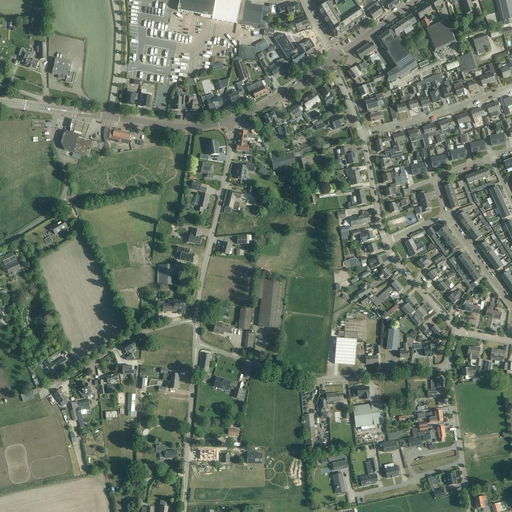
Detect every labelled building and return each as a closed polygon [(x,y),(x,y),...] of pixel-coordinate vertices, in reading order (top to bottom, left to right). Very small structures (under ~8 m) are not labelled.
[(179,0),(178,11),(212,17),(212,20),(237,24),(240,0),(179,0)] [(395,0),(387,0),(389,2),(385,4),(389,10),(398,4),(395,0)] [(442,4),(440,0),(433,0),(431,2),(434,6),(435,8),(437,11),(440,9),(438,6),(442,4)] [(461,0),(466,14),(468,18),(473,16),(472,12),(474,11),(470,0),(461,0)] [(511,0),(497,0),(503,26),(511,23),(511,0)] [(245,1),(241,25),(255,27),(255,29),(259,29),(264,30),(264,29),(265,29),(267,14),(268,8),(268,7),(267,7),(263,6),(251,5),(251,2),(245,1)] [(292,5),(291,2),(288,3),(287,4),(282,5),(282,6),(278,7),(279,10),(283,9),(283,10),(287,8),(289,15),(293,13),(299,11),(297,4),(292,5)] [(337,16),(329,2),(318,9),(320,12),(321,15),(322,14),(325,20),(326,23),(327,23),(329,25),(331,30),(336,37),(336,38),(349,30),(352,28),(355,26),(358,24),(357,24),(360,22),(363,20),(366,18),(359,8),(342,20),(342,21),(340,22),(339,19),(337,16)] [(380,6),(377,2),(366,10),(373,19),(382,13),(378,7),(380,6)] [(434,52),(448,46),(446,41),(447,40),(439,22),(431,26),(427,17),(426,16),(432,12),(428,4),(415,12),(419,17),(420,16),(421,17),(422,19),(419,20),(434,52)] [(410,33),(407,29),(417,22),(414,19),(411,15),(398,24),(403,30),(407,35),(410,33)] [(309,25),(306,18),(301,19),(294,22),(297,30),(304,27),(309,25)] [(457,42),(447,18),(439,22),(447,40),(446,41),(448,46),(457,42)] [(403,30),(398,24),(390,29),(396,37),(400,34),(399,33),(403,30)] [(511,33),(511,30),(511,27),(502,29),(504,35),(511,33)] [(388,30),(377,38),(385,50),(382,52),(392,67),(387,70),(384,72),(385,74),(387,80),(388,82),(398,78),(399,77),(402,80),(418,68),(417,65),(415,62),(416,62),(398,37),(397,38),(396,37),(391,29),(389,31),(388,30)] [(501,29),(490,32),(491,37),(502,35),(501,29)] [(409,39),(410,40),(414,46),(417,43),(412,36),(410,33),(407,35),(409,39)] [(281,34),(273,39),(288,62),(291,60),(295,65),(304,59),(305,59),(310,55),(313,54),(311,50),(315,47),(310,39),(303,44),(297,48),(295,50),(284,35),(281,34)] [(486,35),(472,39),(476,50),(483,48),(484,51),(487,50),(486,47),(490,46),(486,35)] [(364,47),(356,52),(361,60),(369,55),(372,53),(374,52),(376,50),(371,42),(364,47)] [(273,45),(267,48),(270,53),(276,49),(276,48),(273,45)] [(239,46),(238,58),(255,59),(256,55),(256,47),(239,46)] [(32,54),(23,51),(20,60),(26,62),(25,65),(36,69),(38,65),(39,62),(30,58),(32,54)] [(263,58),(265,58),(261,52),(257,54),(256,55),(261,63),(265,69),(269,66),(264,60),(263,58)] [(508,58),(509,58),(509,57),(509,56),(508,57),(507,52),(495,56),(497,62),(508,58)] [(462,73),(468,71),(463,56),(457,58),(462,73)] [(72,62),(55,59),(52,74),(58,75),(58,77),(58,78),(58,79),(59,79),(62,79),(63,79),(63,78),(66,79),(65,81),(65,82),(66,82),(71,84),(72,84),(72,83),(74,74),(74,73),(70,72),(72,62)] [(280,60),(277,62),(278,64),(270,70),(275,76),(281,72),(281,71),(285,68),(286,69),(286,68),(287,67),(285,64),(284,65),(280,60)] [(445,65),(447,70),(459,66),(457,60),(445,65)] [(242,61),(235,63),(241,81),(248,79),(242,61)] [(502,66),(501,64),(498,65),(501,71),(502,74),(503,78),(504,78),(510,76),(509,72),(511,71),(511,69),(511,67),(510,65),(507,66),(506,64),(502,66)] [(485,73),(486,76),(489,83),(495,81),(494,79),(497,78),(492,65),(489,66),(490,71),(485,73)] [(353,68),(348,72),(353,80),(354,80),(358,85),(365,82),(361,75),(362,75),(360,72),(356,66),(353,68)] [(468,71),(462,73),(460,74),(462,81),(466,80),(464,74),(465,74),(468,73),(468,71)] [(373,79),(374,83),(382,81),(382,82),(387,80),(385,74),(379,76),(373,79)] [(435,76),(425,80),(426,84),(432,82),(434,87),(432,88),(434,92),(437,91),(436,89),(439,88),(437,83),(437,81),(437,82),(435,76)] [(489,83),(486,76),(479,79),(482,86),(483,86),(482,86),(489,83)] [(473,78),(466,81),(467,85),(468,86),(469,91),(470,91),(476,88),(477,88),(475,82),(474,82),(473,78)] [(451,87),(449,80),(445,82),(447,87),(442,89),(445,99),(452,97),(451,94),(453,94),(451,87)] [(454,86),(455,90),(455,91),(457,95),(458,96),(461,95),(460,94),(464,93),(462,87),(464,86),(462,81),(462,80),(456,82),(457,85),(454,86)] [(237,93),(229,97),(230,98),(231,103),(240,99),(239,96),(245,93),(241,81),(236,83),(239,90),(236,92),(237,93)] [(261,81),(247,88),(248,91),(249,94),(252,92),(255,99),(267,94),(266,93),(261,81)] [(221,82),(216,84),(218,91),(224,89),(221,82)] [(363,87),(359,89),(362,97),(366,95),(368,94),(369,95),(373,94),(371,88),(370,85),(365,86),(363,87)] [(331,93),(326,86),(320,90),(326,98),(323,100),(326,105),(333,100),(333,99),(336,97),(332,92),(331,93)] [(152,94),(145,93),(146,88),(142,87),(140,96),(143,97),(142,104),(150,105),(151,98),(152,98),(152,95),(152,94)] [(403,90),(405,97),(406,100),(408,99),(409,103),(409,104),(410,110),(418,107),(416,101),(412,103),(410,94),(405,95),(403,90)] [(422,106),(423,107),(426,106),(426,105),(429,104),(428,98),(429,97),(427,91),(422,92),(424,99),(420,100),(422,106)] [(438,95),(437,91),(434,92),(430,94),(433,103),(441,101),(439,95),(438,95)] [(127,97),(126,104),(134,105),(135,98),(137,99),(138,94),(127,93),(127,94),(126,97),(127,97)] [(201,96),(204,107),(204,106),(205,106),(208,105),(210,110),(215,108),(215,107),(222,105),(223,106),(222,101),(220,97),(214,99),(213,94),(212,94),(213,96),(202,99),(201,96)] [(319,101),(314,94),(302,102),(307,109),(319,101)] [(186,97),(181,96),(181,98),(175,97),(174,102),(175,102),(175,110),(181,110),(181,107),(185,107),(185,105),(186,97)] [(193,97),(186,97),(185,105),(189,105),(188,111),(196,111),(197,101),(192,100),(193,97)] [(511,98),(511,97),(503,100),(505,106),(502,107),(505,116),(510,115),(508,107),(511,105),(511,98)] [(367,111),(368,110),(369,113),(382,109),(380,101),(377,102),(376,98),(365,102),(367,111)] [(406,111),(403,101),(400,102),(401,106),(396,107),(398,113),(406,111)] [(500,109),(497,102),(486,106),(489,113),(490,113),(492,118),(496,116),(496,117),(499,116),(497,110),(500,109)] [(300,109),(297,105),(288,111),(291,115),(293,119),(298,116),(297,114),(301,111),(300,109)] [(483,115),(481,108),(471,112),(473,118),(475,122),(478,121),(477,117),(483,115)] [(276,117),(273,112),(268,115),(264,117),(268,124),(272,122),(273,121),(274,122),(272,123),(275,128),(280,125),(277,119),(276,117)] [(309,118),(305,112),(302,115),(308,123),(311,121),(309,118)] [(382,119),(381,112),(370,115),(372,122),(374,121),(375,121),(382,119)] [(460,128),(461,127),(461,129),(465,127),(466,130),(467,129),(468,133),(472,132),(471,129),(470,130),(468,124),(470,123),(469,121),(466,114),(456,117),(460,128)] [(329,118),(326,119),(320,122),(315,125),(316,129),(317,130),(328,125),(329,126),(332,124),(335,130),(337,129),(341,128),(340,125),(344,123),(343,120),(341,116),(337,118),(336,115),(334,116),(329,118)] [(72,127),(70,133),(72,133),(76,134),(77,137),(85,139),(87,131),(88,132),(91,123),(73,118),(71,126),(72,127)] [(450,119),(439,123),(441,131),(448,129),(449,132),(452,131),(452,132),(455,131),(454,127),(453,127),(450,119)] [(420,130),(425,148),(430,147),(428,139),(430,139),(430,137),(436,135),(435,132),(435,130),(435,129),(434,129),(433,125),(432,124),(428,125),(428,126),(423,128),(423,129),(420,130)] [(290,136),(288,125),(281,127),(283,138),(290,136)] [(114,130),(109,128),(106,140),(120,143),(121,140),(122,140),(123,139),(129,140),(131,134),(114,130)] [(238,140),(245,141),(246,138),(249,139),(249,138),(258,139),(258,140),(261,141),(260,137),(259,136),(254,129),(251,131),(253,134),(247,133),(247,132),(240,131),(238,140)] [(419,136),(417,129),(408,132),(410,139),(411,143),(416,141),(415,137),(419,136)] [(73,153),(81,155),(88,157),(89,154),(91,149),(93,141),(92,142),(85,139),(77,137),(76,140),(72,139),(71,136),(72,133),(70,133),(66,132),(64,133),(61,143),(64,150),(73,153)] [(499,132),(496,133),(498,145),(505,143),(504,134),(500,135),(499,132)] [(393,149),(394,152),(399,151),(398,146),(399,145),(398,142),(405,140),(404,133),(403,133),(393,136),(396,146),(393,147),(394,149),(393,149)] [(471,142),(469,133),(465,135),(460,136),(462,144),(471,142)] [(498,145),(496,133),(496,135),(490,137),(491,146),(498,145)] [(246,153),(246,154),(252,155),(253,149),(248,149),(249,146),(245,145),(245,141),(238,140),(238,144),(237,151),(246,152),(246,153)] [(395,153),(394,152),(393,149),(387,150),(386,146),(382,147),(381,140),(376,141),(378,152),(384,151),(385,155),(395,153)] [(97,142),(93,141),(91,149),(94,150),(95,149),(102,151),(104,143),(97,141),(97,142)] [(216,141),(208,143),(210,156),(219,154),(218,148),(219,148),(219,147),(218,148),(218,147),(218,144),(218,143),(217,143),(216,141)] [(484,141),(477,143),(479,152),(486,151),(484,141)] [(107,143),(105,144),(101,157),(107,156),(109,146),(107,143)] [(472,153),(479,152),(477,143),(470,144),(472,153)] [(348,155),(347,148),(340,150),(342,161),(345,160),(346,165),(358,163),(357,156),(355,157),(354,154),(356,153),(348,155)] [(464,149),(457,150),(459,159),(466,158),(465,152),(464,149)] [(452,161),(459,159),(457,150),(450,151),(452,161)] [(395,153),(385,155),(385,156),(390,154),(391,160),(397,159),(397,161),(402,160),(401,152),(395,153)] [(295,154),(289,155),(271,160),(274,169),(296,164),(294,158),(296,158),(295,154)] [(300,156),(296,158),(299,173),(308,171),(305,158),(304,158),(304,156),(300,156)] [(445,156),(438,157),(439,167),(446,165),(445,156)] [(432,168),(439,167),(438,157),(431,159),(432,168)] [(391,166),(389,158),(380,160),(382,168),(391,166)] [(412,175),(419,174),(418,165),(417,160),(414,161),(415,165),(411,166),(412,175)] [(418,165),(419,174),(426,173),(425,163),(418,165)] [(208,172),(207,178),(213,179),(213,175),(210,174),(210,172),(211,172),(212,165),(211,165),(203,164),(202,171),(208,172)] [(255,165),(246,164),(246,167),(238,166),(238,171),(237,171),(235,179),(246,180),(243,180),(243,175),(246,176),(247,171),(254,172),(255,165)] [(390,185),(407,181),(404,167),(400,168),(400,170),(401,174),(400,174),(401,183),(390,185)] [(271,173),(261,168),(259,172),(269,178),(271,173)] [(356,172),(355,168),(347,169),(348,174),(350,173),(352,186),(362,184),(361,179),(360,179),(358,171),(356,172)] [(483,171),(485,178),(491,176),(488,169),(483,171)] [(485,178),(483,171),(477,173),(480,180),(485,178)] [(395,172),(382,175),(384,183),(391,181),(391,179),(397,177),(396,176),(395,172)] [(480,180),(477,173),(471,175),(474,182),(480,180)] [(468,184),(474,182),(471,175),(466,177),(468,184)] [(464,180),(457,182),(459,188),(464,187),(466,186),(464,180)] [(390,185),(391,188),(386,190),(387,197),(395,195),(394,191),(395,191),(395,188),(396,187),(396,186),(407,183),(407,181),(390,185)] [(201,183),(193,182),(191,189),(206,192),(206,189),(200,187),(201,183)] [(454,190),(453,187),(452,184),(445,187),(447,192),(454,190)] [(493,196),(500,193),(497,188),(493,190),(492,187),(485,190),(487,194),(491,192),(493,196)] [(454,190),(447,192),(449,198),(456,196),(458,195),(457,189),(454,190)] [(229,191),(224,207),(229,208),(238,211),(240,203),(236,202),(237,198),(241,199),(242,194),(229,191)] [(366,204),(363,191),(355,193),(357,205),(366,204)] [(420,203),(430,201),(428,194),(424,195),(423,192),(424,192),(424,191),(417,193),(418,196),(419,196),(420,203)] [(503,199),(500,193),(493,196),(493,197),(487,200),(488,202),(489,205),(493,203),(495,202),(503,199)] [(209,195),(201,194),(199,206),(197,206),(196,211),(202,212),(203,208),(205,208),(207,202),(208,202),(209,195)] [(456,196),(449,198),(451,204),(458,201),(457,198),(459,198),(458,195),(456,196)] [(280,200),(272,197),(270,202),(278,205),(280,200)] [(408,205),(406,199),(389,205),(392,213),(401,210),(400,208),(408,205)] [(489,205),(491,208),(494,207),(495,209),(498,208),(505,205),(503,199),(495,202),(493,203),(489,205)] [(256,201),(254,206),(263,210),(265,205),(259,203),(256,201)] [(430,201),(420,203),(421,207),(413,209),(414,211),(415,211),(416,215),(429,211),(428,212),(427,209),(432,208),(432,207),(431,208),(430,201)] [(458,201),(451,204),(452,209),(460,207),(458,201)] [(508,210),(505,205),(498,208),(501,213),(508,210)] [(508,210),(501,213),(504,219),(510,216),(508,210)] [(346,219),(345,211),(337,213),(338,220),(346,219)] [(458,217),(462,222),(470,215),(469,213),(467,215),(465,212),(458,217)] [(363,216),(359,217),(359,219),(360,224),(365,223),(370,222),(368,213),(363,214),(362,214),(363,216)] [(350,219),(347,220),(349,226),(351,226),(352,226),(357,225),(360,224),(359,219),(359,217),(350,219)] [(468,217),(462,222),(465,227),(472,222),(468,217)] [(67,227),(63,220),(51,228),(55,235),(67,227)] [(475,227),(472,222),(465,227),(469,231),(475,227)] [(497,236),(502,233),(501,231),(499,226),(493,228),(496,233),(497,236)] [(427,231),(435,241),(437,240),(434,235),(436,234),(431,227),(427,231)] [(442,236),(448,232),(445,227),(436,233),(440,238),(442,236)] [(472,236),(479,231),(475,227),(469,231),(472,236)] [(201,231),(193,229),(192,235),(190,235),(189,242),(195,243),(200,244),(200,243),(201,242),(201,241),(201,240),(201,239),(200,239),(201,231)] [(424,231),(424,230),(412,236),(413,238),(422,234),(422,235),(425,233),(424,231)] [(479,231),(472,236),(476,241),(477,240),(479,242),(484,239),(479,231)] [(373,239),(371,232),(365,234),(361,235),(362,238),(366,237),(367,241),(373,239)] [(442,236),(446,241),(452,237),(448,232),(442,236)] [(502,233),(497,236),(500,239),(501,241),(503,240),(502,238),(506,236),(504,233),(502,233)] [(53,241),(50,236),(44,240),(47,245),(53,241)] [(452,237),(446,241),(449,246),(455,241),(452,237)] [(417,249),(412,239),(405,243),(409,252),(411,257),(419,253),(420,255),(426,252),(423,246),(417,249)] [(455,241),(449,246),(453,251),(459,246),(458,246),(455,241)] [(480,247),(483,252),(490,247),(486,242),(480,247)] [(222,253),(222,254),(225,255),(225,254),(226,254),(229,255),(230,251),(231,249),(232,244),(224,243),(223,249),(222,249),(221,253),(222,253)] [(377,252),(374,244),(368,246),(369,247),(364,248),(366,251),(370,250),(371,254),(377,252)] [(178,247),(177,254),(181,255),(180,260),(193,263),(195,255),(189,253),(188,253),(189,250),(190,250),(178,247)] [(493,252),(490,247),(483,252),(487,257),(493,252)] [(18,262),(13,252),(1,258),(9,274),(21,268),(18,262)] [(497,256),(493,252),(487,257),(490,261),(497,256)] [(461,263),(467,258),(464,254),(464,253),(458,258),(461,263)] [(436,263),(444,258),(444,257),(442,254),(433,260),(436,263)] [(430,259),(428,256),(426,259),(425,258),(422,260),(421,259),(417,263),(423,269),(427,265),(426,264),(429,262),(428,261),(430,259)] [(490,261),(494,266),(500,261),(497,256),(490,261)] [(371,261),(368,262),(370,265),(371,269),(374,268),(377,267),(377,266),(382,264),(380,257),(375,259),(374,259),(374,260),(371,261)] [(345,262),(347,269),(358,266),(356,258),(349,260),(345,262)] [(444,258),(436,263),(436,264),(438,267),(443,263),(441,260),(444,258)] [(467,258),(461,263),(465,267),(471,263),(467,258)] [(506,264),(503,259),(500,261),(494,266),(497,271),(504,266),(506,264)] [(471,263),(465,267),(468,272),(474,268),(471,263)] [(171,265),(159,265),(159,285),(171,285),(171,265)] [(384,267),(375,272),(378,276),(380,278),(383,281),(387,279),(391,275),(391,274),(390,272),(389,272),(388,272),(385,269),(384,267)] [(441,272),(438,268),(435,270),(435,269),(432,272),(432,271),(427,274),(433,281),(437,277),(435,274),(437,272),(439,274),(441,272)] [(474,268),(468,272),(472,277),(478,273),(474,268)] [(505,282),(511,277),(508,272),(501,277),(505,282)] [(468,287),(470,288),(472,288),(478,284),(476,281),(481,278),(481,277),(478,273),(472,277),(475,282),(470,285),(467,281),(465,282),(465,283),(468,287)] [(279,329),(284,282),(256,279),(254,299),(261,299),(258,327),(279,329)] [(450,285),(452,283),(448,279),(443,284),(442,282),(438,286),(443,292),(450,286),(450,285)] [(403,289),(396,281),(392,285),(377,298),(375,296),(370,300),(377,307),(389,295),(388,294),(395,288),(399,293),(403,289)] [(363,288),(363,289),(357,293),(360,298),(372,291),(369,286),(367,287),(366,286),(363,288)] [(452,294),(448,298),(449,298),(454,304),(460,298),(463,300),(467,294),(464,292),(463,292),(460,289),(456,293),(455,292),(453,294),(453,293),(452,294)] [(416,303),(410,296),(406,300),(408,303),(406,305),(401,309),(407,315),(413,310),(411,308),(416,303)] [(185,310),(185,300),(173,301),(173,304),(163,304),(163,312),(173,312),(173,310),(185,310)] [(463,300),(459,306),(465,307),(465,308),(464,311),(471,313),(473,306),(473,304),(467,302),(467,301),(463,300)] [(485,316),(493,318),(494,311),(492,311),(493,309),(491,308),(492,307),(494,307),(495,304),(491,303),(490,306),(489,308),(488,307),(485,316)] [(473,306),(471,313),(478,314),(480,310),(480,308),(477,307),(478,305),(475,304),(475,306),(473,306)] [(494,311),(493,318),(500,320),(501,316),(504,317),(506,312),(502,311),(502,313),(500,313),(502,306),(497,305),(497,308),(499,308),(498,310),(497,310),(496,312),(494,311)] [(387,313),(382,318),(384,320),(389,315),(397,309),(395,306),(387,313)] [(411,319),(418,327),(419,326),(425,321),(422,318),(426,314),(420,308),(415,312),(413,310),(408,315),(411,319)] [(251,310),(241,309),(239,329),(246,330),(245,348),(253,349),(255,331),(249,330),(251,310)] [(381,316),(376,309),(372,311),(375,315),(377,314),(379,318),(381,316)] [(160,319),(158,312),(150,315),(152,322),(160,319)] [(364,320),(346,319),(344,339),(337,338),(335,364),(354,366),(357,339),(366,340),(367,320),(364,320)] [(419,326),(419,327),(428,337),(433,332),(436,335),(440,331),(435,325),(431,329),(430,330),(429,328),(424,322),(425,321),(419,326)] [(232,333),(234,327),(222,324),(222,326),(216,324),(214,331),(214,332),(217,333),(217,332),(223,334),(224,331),(228,332),(232,333)] [(399,330),(388,329),(386,350),(397,351),(399,330)] [(407,335),(405,337),(406,338),(407,344),(403,344),(404,352),(400,352),(400,359),(409,358),(408,351),(407,347),(413,347),(412,338),(407,335)] [(136,346),(132,341),(129,343),(122,347),(126,353),(127,353),(128,355),(125,357),(127,361),(133,357),(131,353),(130,354),(129,351),(136,346)] [(433,344),(424,345),(424,349),(425,357),(434,356),(433,344)] [(480,368),(482,369),(483,360),(478,359),(480,348),(474,347),(474,348),(469,347),(468,355),(468,359),(471,359),(471,360),(477,361),(476,366),(480,367),(480,368)] [(504,352),(492,350),(490,360),(503,362),(504,352)] [(211,354),(203,353),(200,371),(205,372),(208,372),(210,360),(210,359),(211,354)] [(368,355),(368,357),(366,357),(366,365),(378,363),(378,364),(378,363),(377,356),(372,356),(372,354),(368,355)] [(66,366),(68,364),(64,357),(54,364),(53,365),(56,369),(57,371),(63,368),(66,366)] [(51,373),(56,369),(53,365),(54,364),(53,362),(52,363),(47,366),(49,368),(51,373)] [(132,381),(136,381),(135,371),(132,371),(132,366),(125,367),(125,368),(122,368),(123,375),(131,375),(131,381),(131,378),(132,378),(132,381)] [(481,372),(482,372),(482,369),(480,368),(479,368),(478,377),(473,377),(473,372),(471,372),(471,368),(462,369),(463,376),(469,376),(469,378),(472,378),(473,382),(479,382),(479,381),(480,381),(481,372)] [(168,370),(167,375),(168,375),(168,377),(171,377),(171,382),(178,382),(179,375),(174,374),(172,374),(172,371),(168,370)] [(119,380),(117,374),(106,377),(108,384),(119,380)] [(223,379),(216,377),(214,387),(214,386),(219,387),(219,388),(228,391),(231,382),(223,380),(223,379)] [(443,388),(442,377),(435,378),(436,381),(431,381),(432,389),(427,390),(428,398),(437,398),(436,388),(443,388)] [(90,389),(91,389),(86,383),(86,384),(84,382),(79,386),(80,387),(80,388),(81,389),(78,391),(83,397),(84,399),(93,393),(90,389)] [(167,385),(166,388),(172,389),(177,390),(178,382),(171,382),(170,385),(167,385)] [(368,390),(369,390),(368,387),(361,388),(357,388),(357,389),(358,397),(364,396),(364,400),(370,399),(369,395),(369,392),(368,390)] [(244,399),(247,391),(236,388),(234,397),(239,399),(240,397),(244,399)] [(33,394),(32,390),(20,395),(23,402),(35,398),(33,394)] [(60,390),(54,394),(60,403),(62,407),(68,403),(66,400),(66,399),(60,390)] [(136,417),(137,411),(135,410),(136,395),(128,394),(127,411),(128,411),(128,417),(136,417)] [(327,399),(327,405),(328,405),(337,405),(337,401),(343,401),(343,396),(340,396),(340,395),(340,394),(335,394),(335,396),(333,396),(333,395),(327,395),(326,395),(327,399)] [(90,408),(89,400),(75,403),(76,408),(85,407),(85,409),(90,408)] [(68,404),(73,421),(78,420),(73,403),(68,404)] [(384,424),(381,403),(353,407),(356,428),(384,424)] [(425,412),(417,414),(418,420),(428,418),(431,417),(442,416),(441,411),(436,411),(434,412),(430,412),(430,413),(425,414),(425,412)] [(117,418),(117,412),(106,412),(106,421),(112,420),(112,418),(117,418)] [(316,446),(313,414),(304,415),(307,447),(308,447),(309,449),(314,449),(314,446),(316,446)] [(419,428),(412,429),(412,432),(413,437),(418,436),(420,436),(421,436),(445,432),(444,427),(437,428),(433,428),(434,430),(417,433),(417,431),(428,430),(427,427),(419,428)] [(445,432),(421,436),(421,438),(422,441),(435,439),(435,442),(436,443),(439,442),(439,443),(445,442),(444,438),(445,437),(445,432)] [(421,438),(409,440),(410,448),(423,446),(422,441),(421,438),(421,436),(420,436),(421,438)] [(394,442),(383,444),(384,452),(391,451),(391,452),(392,451),(395,450),(395,451),(396,451),(394,442)] [(165,445),(156,446),(156,453),(159,453),(159,458),(165,458),(177,458),(176,451),(165,451),(165,445)] [(200,451),(200,460),(214,460),(214,451),(200,451)] [(262,455),(247,455),(247,465),(262,465),(262,455)] [(339,475),(334,476),(338,496),(345,495),(342,479),(343,479),(343,480),(342,473),(342,474),(341,474),(340,470),(348,469),(346,461),(336,463),(338,471),(339,475)] [(399,476),(398,471),(400,471),(399,466),(385,469),(387,478),(392,477),(392,478),(392,477),(394,477),(394,478),(395,477),(394,477),(399,476)] [(455,478),(454,473),(446,475),(447,478),(445,479),(445,480),(445,482),(446,483),(448,482),(448,486),(456,485),(455,480),(456,480),(455,478)] [(376,475),(375,475),(360,478),(362,487),(375,484),(375,483),(377,482),(376,475)] [(432,477),(427,479),(430,486),(431,491),(432,491),(433,491),(434,490),(432,485),(431,482),(433,480),(436,479),(435,477),(435,476),(434,477),(432,477)] [(443,489),(435,492),(434,492),(436,499),(445,495),(443,489)] [(486,500),(486,496),(475,498),(477,509),(484,507),(483,501),(486,500)] [(500,511),(508,510),(506,502),(497,504),(492,505),(493,511),(500,511)]
